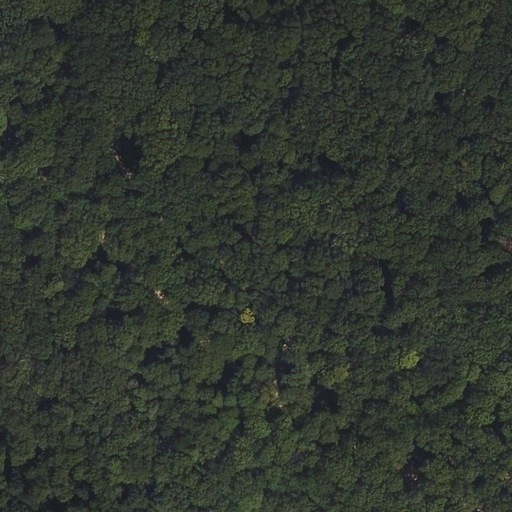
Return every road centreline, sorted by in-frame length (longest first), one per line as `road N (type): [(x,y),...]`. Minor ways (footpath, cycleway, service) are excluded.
road 1 (track): [(286,403),(392,0)]
road 2 (track): [(286,403),(0,122)]
road 3 (track): [(286,403),(481,511)]
